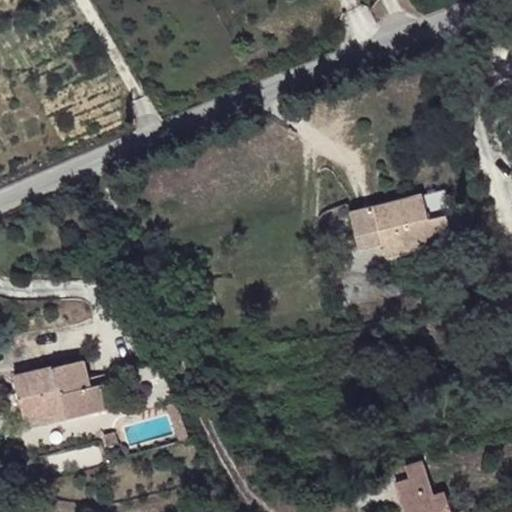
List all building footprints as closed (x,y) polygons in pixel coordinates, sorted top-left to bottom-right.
[(452,213),(446,190),(424,196),(429,218),(447,214),(452,213)] [(452,233),(447,214),(429,218),(424,196),(351,213),(359,248),(384,242),(383,237),(401,231),(405,245),(420,240),(422,247),(436,243),(435,237),(452,233)] [(405,245),(401,231),(383,237),(384,242),(388,256),(422,247),(420,240),(405,245)] [(443,276),(440,262),(427,266),(429,278),(443,276)] [(85,359),(14,375),(26,428),(106,410),(99,384),(91,386),(85,359)] [(190,440),(177,401),(167,404),(179,443),(190,440)] [(120,446),(116,431),(104,434),(109,449),(120,446)] [(428,473),(423,458),(406,464),(410,478),(428,473)] [(452,511),(446,492),(435,495),(428,473),(410,478),(396,482),(405,511),(452,511)]
